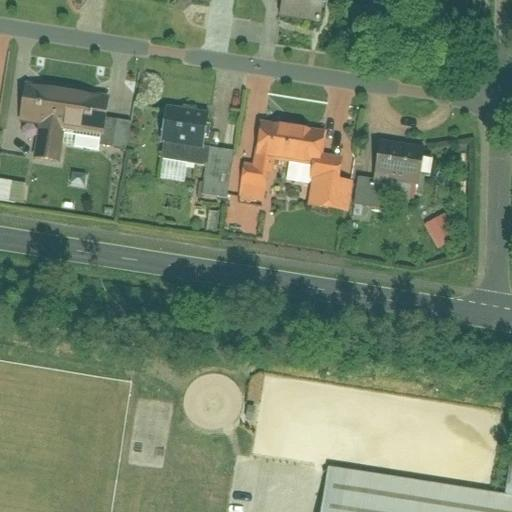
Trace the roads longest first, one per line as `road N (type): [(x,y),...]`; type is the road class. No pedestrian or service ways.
road 1 (residential): [(0,23),(500,105)]
road 2 (tertiary): [(0,239),(493,319)]
road 3 (residential): [(493,319),(500,105)]
